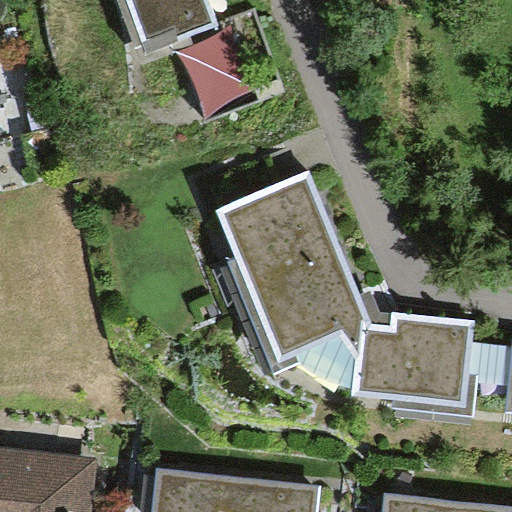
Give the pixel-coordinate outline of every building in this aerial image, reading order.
[(209,0),(125,0),(148,59),(177,48),(203,114),(248,97),(209,0)] [(260,96),(284,90),(267,30),(243,36),(260,96)] [(309,161),(217,194),(279,346),(296,338),(300,347),(313,358),(326,365),(340,369),(355,373),(363,309),(371,310),(309,161)] [(355,373),(354,379),(467,393),(471,369),(474,335),(478,313),(393,304),(391,314),(371,310),(363,309),(355,373)] [(510,374),(508,394),(511,393),(511,339),(474,335),(471,369),(510,374)] [(91,511),(99,451),(0,439),(0,511),(91,511)] [(316,511),(321,478),(157,460),(152,505),(175,508),(174,511),(316,511)] [(511,511),(511,498),(385,485),(381,511),(511,511)]
